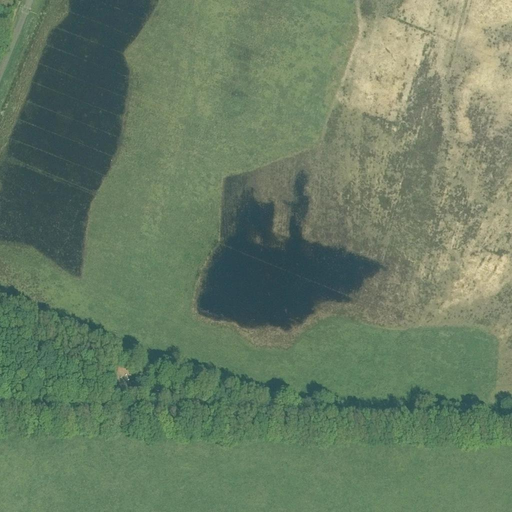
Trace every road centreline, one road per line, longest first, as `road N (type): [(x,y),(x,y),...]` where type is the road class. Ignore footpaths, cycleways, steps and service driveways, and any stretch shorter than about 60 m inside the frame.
road 1 (track): [(511,417),(0,410)]
road 2 (track): [(0,307),(136,361)]
